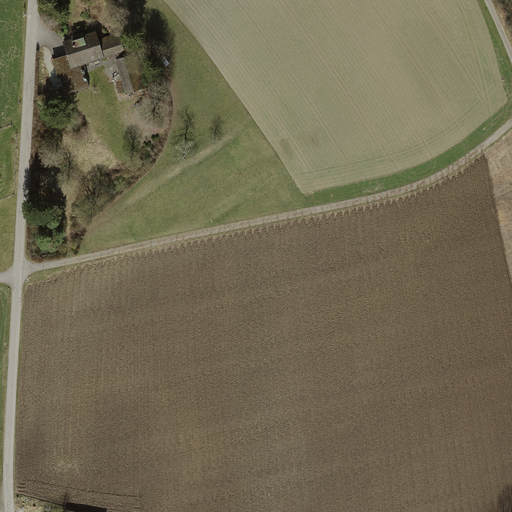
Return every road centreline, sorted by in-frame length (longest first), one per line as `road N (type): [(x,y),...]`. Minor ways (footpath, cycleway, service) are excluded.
road 1 (track): [(0,277),(405,190),(465,161),(511,123)]
road 2 (tertiary): [(9,511),(34,0)]
